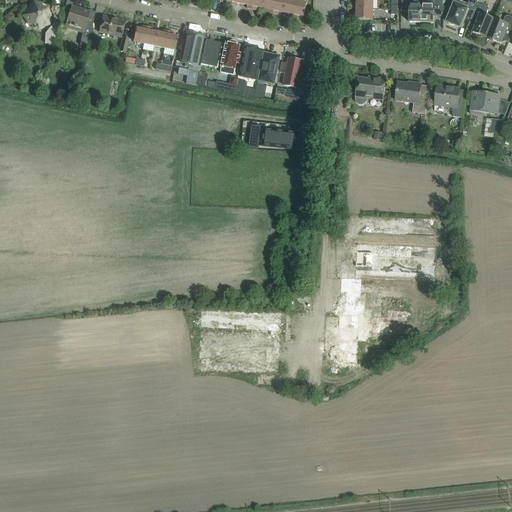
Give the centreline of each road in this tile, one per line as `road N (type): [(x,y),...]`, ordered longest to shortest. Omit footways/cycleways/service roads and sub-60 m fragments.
road 1 (residential): [(511,73),(438,43),(330,41)]
road 2 (residential): [(189,18),(330,41)]
